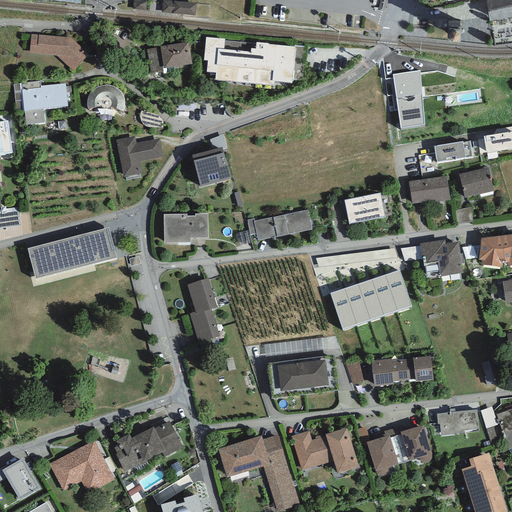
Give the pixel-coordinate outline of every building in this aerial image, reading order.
[(511,0),(488,0),(486,0),(490,21),(511,16),(511,0)] [(133,1),(133,10),(146,12),(147,2),(133,1)] [(194,5),(163,2),(162,14),(195,17),(196,4),(194,4),(194,5)] [(460,29),(447,29),(447,43),(460,43),(460,29)] [(70,37),(31,34),(29,53),(57,56),(74,71),(89,54),(70,37)] [(203,60),(208,61),(207,72),(216,73),(215,80),(273,85),(273,81),(292,83),(292,79),(302,80),(305,47),(295,46),(295,47),(268,44),(268,43),(257,42),(256,44),(225,41),(225,39),(206,37),(203,60)] [(192,64),(188,42),(146,49),(150,73),(163,71),(163,69),(192,64)] [(420,71),(393,75),(401,128),(424,124),(420,71)] [(65,84),(40,86),(40,81),(21,83),(26,125),(44,123),(43,109),(68,106),(65,84)] [(87,106),(88,109),(100,106),(100,109),(111,109),(111,107),(122,111),(123,109),(124,107),(124,104),(124,102),(124,99),(123,97),(122,94),(121,92),(119,90),(117,89),(115,87),(113,86),(111,85),(108,85),(106,85),(103,85),(101,85),(99,86),(96,87),(94,89),(92,90),(91,92),(89,94),(88,97),(88,99),(87,101),(87,104),(87,106)] [(149,127),(163,128),(163,120),(156,114),(148,112),(145,113),(142,111),(141,111),(140,113),(140,114),(140,116),(140,117),(140,119),(141,121),(142,122),(143,124),(144,125),(145,125),(146,126),(147,127),(149,127)] [(7,121),(0,121),(0,155),(5,155),(5,154),(12,153),(7,121)] [(511,126),(496,130),(493,135),(511,131),(511,126)] [(511,131),(493,135),(484,136),(484,139),(478,139),(480,153),(486,152),(511,147),(511,131)] [(210,140),(213,149),(222,147),(222,149),(227,148),(223,135),(210,140)] [(135,137),(116,140),(123,177),(142,173),(140,161),(163,157),(159,138),(136,143),(135,137)] [(463,141),(434,146),(436,163),(472,157),(470,141),(463,142),(463,141)] [(192,155),(193,161),(223,153),(222,149),(222,147),(213,149),(192,155)] [(223,153),(193,161),(200,187),(230,179),(223,153)] [(488,168),(459,174),(464,198),(494,191),(488,168)] [(446,176),(409,182),(412,204),(450,200),(446,176)] [(380,193),(344,201),(349,224),(385,217),(380,193)] [(471,207),(454,211),(457,223),(473,221),(471,207)] [(20,210),(0,211),(0,228),(21,226),(20,210)] [(254,219),(247,220),(250,235),(256,234),(257,240),(312,230),(308,210),(254,220),(254,219)] [(187,214),(163,214),(164,243),(190,242),(190,238),(208,238),(207,214),(195,214),(195,216),(187,216),(187,214)] [(109,228),(27,249),(35,279),(116,258),(109,228)] [(511,234),(501,236),(504,263),(507,263),(509,266),(511,265),(511,234)] [(503,263),(504,263),(501,236),(481,238),(478,259),(482,260),(481,265),(502,268),(503,263)] [(445,240),(420,243),(420,246),(421,257),(423,257),(425,256),(426,263),(438,262),(440,276),(462,273),(458,242),(445,243),(445,240)] [(421,257),(420,246),(400,249),(404,262),(423,259),(423,257),(421,257)] [(344,268),(397,263),(396,250),(320,256),(320,266),(344,264),(344,268)] [(400,270),(385,275),(397,311),(411,306),(400,270)] [(385,275),(371,279),(383,315),(397,311),(385,275)] [(208,278),(187,285),(196,312),(196,314),(211,309),(217,308),(208,278)] [(371,279),(358,284),(370,320),(383,315),(371,279)] [(511,280),(502,282),(505,303),(511,302),(511,280)] [(358,284),(345,288),(356,325),(370,320),(358,284)] [(345,288),(330,293),(342,329),(356,325),(345,288)] [(220,337),(211,309),(196,314),(196,312),(189,314),(198,343),(220,337)] [(430,355),(371,361),(374,386),(393,384),(393,382),(415,379),(415,382),(433,380),(430,355)] [(325,360),(277,366),(280,392),(328,386),(325,360)] [(359,360),(346,365),(352,385),(364,381),(359,360)] [(503,383),(500,361),(486,363),(488,385),(503,383)] [(492,407),(480,411),(486,429),(497,425),(492,407)] [(454,409),(449,409),(449,413),(437,414),(438,424),(440,424),(441,435),(462,433),(462,430),(479,429),(477,410),(455,412),(454,409)] [(511,409),(497,414),(509,449),(511,448),(511,409)] [(129,434),(116,441),(118,446),(114,448),(117,454),(116,455),(125,472),(134,467),(134,469),(148,462),(147,460),(162,452),(164,457),(183,447),(169,421),(154,429),(153,427),(131,438),(129,434)] [(423,425),(400,432),(409,461),(419,458),(420,460),(421,461),(422,462),(425,463),(427,463),(429,462),(430,460),(431,458),(431,457),(431,456),(431,455),(432,454),(423,425)] [(365,427),(356,430),(362,449),(368,447),(366,442),(370,441),(365,427)] [(309,431),(291,436),(302,471),(333,461),(337,474),(359,467),(346,428),(315,437),(316,439),(312,440),(309,431)] [(263,440),(261,436),(218,449),(227,478),(263,467),(277,511),(278,511),(300,505),(278,435),(263,440)] [(398,465),(389,435),(370,441),(366,442),(368,447),(375,471),(376,471),(377,473),(377,474),(379,475),(381,476),(383,476),(386,475),(387,474),(388,472),(388,470),(388,467),(398,465)] [(94,440),(49,464),(63,491),(81,481),(88,494),(115,479),(94,440)] [(488,453),(469,459),(471,467),(461,470),(471,499),(474,511),(506,511),(500,490),(488,453)] [(8,467),(2,470),(6,477),(20,500),(40,488),(22,458),(8,467)] [(161,505),(162,511),(207,511),(203,494),(161,505)] [(52,511),(46,502),(28,511),(52,511)]
